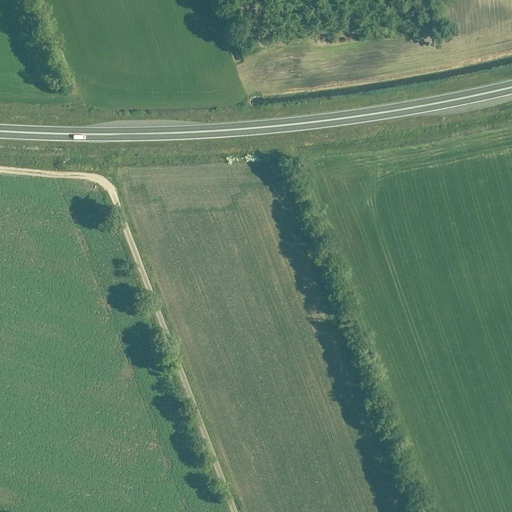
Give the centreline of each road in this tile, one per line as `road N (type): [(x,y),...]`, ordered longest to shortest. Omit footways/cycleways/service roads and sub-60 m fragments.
road 1 (trunk): [(0,132),(143,135),(294,125),(511,87)]
road 2 (unclassified): [(233,511),(107,180)]
